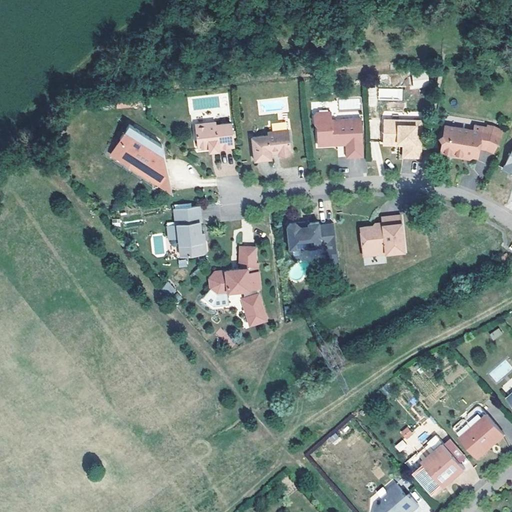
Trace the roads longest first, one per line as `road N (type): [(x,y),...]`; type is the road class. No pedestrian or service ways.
road 1 (residential): [(233,189),(413,184),(455,193),(511,222)]
road 2 (track): [(0,148),(166,0)]
